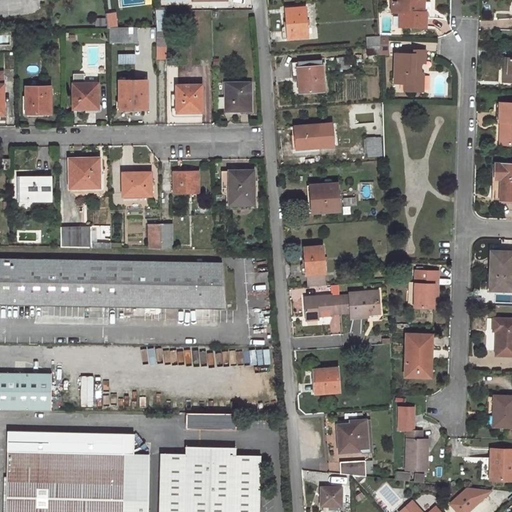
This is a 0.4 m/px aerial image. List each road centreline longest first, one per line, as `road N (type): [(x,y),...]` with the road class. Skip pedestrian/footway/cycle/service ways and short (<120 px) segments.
road 1 (residential): [(271,134),(299,511)]
road 2 (unknown): [(2,421),(275,433)]
road 3 (residential): [(0,137),(271,134)]
road 4 (unknown): [(0,324),(249,330)]
road 5 (residential): [(470,24),(468,227)]
road 6 (residential): [(468,227),(456,428)]
road 7 (residential): [(261,0),(271,134)]
